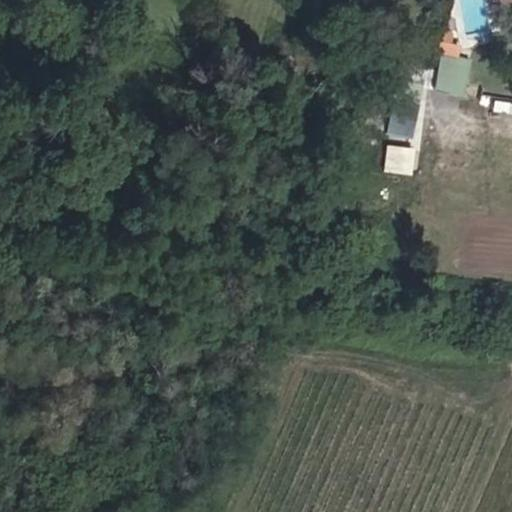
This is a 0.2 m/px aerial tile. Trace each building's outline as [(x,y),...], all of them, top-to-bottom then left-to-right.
[(475,54),(481,18),(467,15),(469,4),(460,3),(460,0),(455,0),(445,49),(466,53),(475,54)] [(463,72),(466,53),(445,49),(430,47),(426,66),(463,72)] [(394,61),(388,132),(418,135),(424,64),(394,61)] [(511,73),(511,64),(490,61),(489,70),(511,73)] [(409,172),(412,146),(386,143),(383,168),(409,172)]
